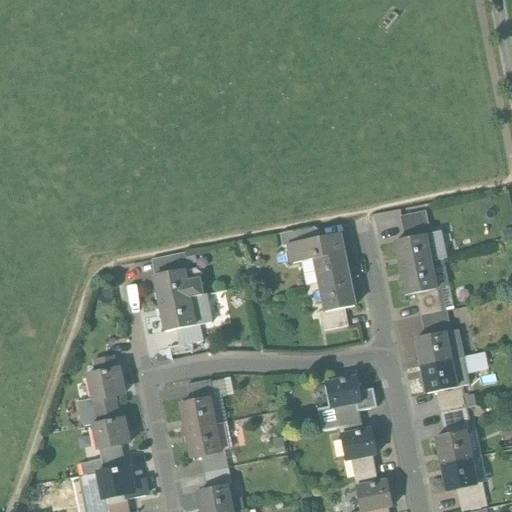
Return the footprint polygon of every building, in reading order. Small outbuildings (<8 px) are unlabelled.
[(425,214),(401,219),(401,220),(402,220),(407,241),(420,238),(418,229),(426,227),(424,215),(425,215),(425,214)] [(311,230),(280,236),(282,249),(288,247),(313,241),(311,230)] [(313,241),(288,247),(292,266),(315,261),(320,287),(348,281),(346,270),(345,270),(342,255),(343,255),(339,236),(313,241)] [(407,241),(396,243),(396,245),(396,244),(399,259),(401,270),(429,264),(424,239),(424,238),(424,237),(420,238),(407,241)] [(184,255),(163,260),(166,277),(187,272),(184,255)] [(429,264),(401,270),(403,282),(404,282),(407,296),(406,296),(407,298),(418,295),(435,292),(435,291),(434,291),(429,265),(429,264)] [(166,277),(155,279),(155,280),(158,295),(160,306),(202,298),(199,282),(203,276),(196,272),(196,271),(187,272),(166,277)] [(320,287),(326,313),(325,313),(326,314),(342,311),(354,309),(354,307),(353,308),(350,293),(351,293),(348,281),(320,287)] [(435,292),(418,295),(422,317),(448,312),(443,289),(435,291),(435,292)] [(202,298),(160,306),(163,318),(166,332),(166,334),(177,331),(194,328),(194,327),(199,327),(211,325),(205,297),(202,298)] [(342,311),(326,314),(325,313),(320,314),(324,333),(346,329),(342,311)] [(448,312),(422,317),(427,339),(444,335),(444,336),(452,335),(448,312)] [(194,328),(177,331),(181,348),(202,344),(199,327),(194,327),(194,328)] [(427,339),(416,341),(416,342),(420,357),(419,357),(421,368),(449,362),(444,336),(444,335),(427,339)] [(112,360),(92,365),(94,376),(115,372),(112,360)] [(449,362),(421,368),(424,379),(427,394),(427,395),(438,393),(455,389),(455,388),(449,362)] [(94,376),(87,378),(87,379),(88,379),(92,401),(91,402),(92,403),(115,398),(123,396),(121,385),(120,386),(118,373),(119,372),(118,371),(115,372),(94,376)] [(359,394),(356,379),(325,386),(329,409),(316,411),(321,434),(340,430),(337,420),(358,415),(358,414),(376,410),(373,391),(359,394)] [(210,382),(189,387),(192,403),(209,400),(209,401),(214,400),(210,382)] [(455,388),(455,389),(438,393),(443,415),(468,410),(463,387),(455,388)] [(115,398),(94,402),(98,426),(119,421),(115,398)] [(192,403),(181,406),(181,407),(184,422),(186,433),(214,427),(209,401),(209,400),(192,403)] [(468,410),(443,415),(447,437),(464,433),(465,434),(473,433),(468,410)] [(358,415),(337,420),(340,430),(360,426),(358,415)] [(98,426),(92,427),(92,428),(93,428),(98,450),(97,451),(97,452),(120,447),(129,445),(126,435),(123,422),(124,422),(124,420),(119,421),(98,426)] [(360,426),(340,430),(341,438),(362,433),(360,426)] [(214,427),(186,433),(188,444),(189,444),(192,459),(191,459),(192,460),(203,458),(220,454),(220,453),(219,453),(214,427)] [(341,438),(346,463),(371,458),(376,456),(371,432),(362,433),(341,438)] [(447,437),(436,439),(436,440),(437,440),(440,455),(439,455),(442,466),(470,460),(464,434),(465,434),(464,433),(447,437)] [(120,447),(99,451),(104,474),(125,470),(120,447)] [(220,454),(203,458),(206,475),(228,471),(224,452),(220,453),(220,454)] [(371,458),(351,462),(355,482),(375,478),(371,458)] [(470,460),(442,466),(444,477),(445,477),(448,492),(447,492),(447,493),(459,491),(476,488),(476,486),(475,486),(470,460)] [(104,474),(97,476),(98,477),(99,477),(103,499),(102,499),(102,500),(125,496),(134,494),(132,484),(131,484),(128,471),(129,471),(129,469),(125,470),(104,474)] [(228,471),(206,475),(210,492),(227,488),(227,489),(231,489),(228,471)] [(375,478),(355,482),(357,490),(377,486),(375,478)] [(357,490),(356,490),(360,511),(373,511),(386,509),(391,508),(386,484),(377,486),(357,490)] [(476,488),(459,491),(462,511),(469,511),(485,509),(481,485),(476,486),(476,488)] [(210,492),(198,494),(199,495),(202,510),(202,511),(231,511),(227,490),(227,489),(227,488),(210,492)] [(128,511),(125,496),(105,500),(106,511),(128,511)]
